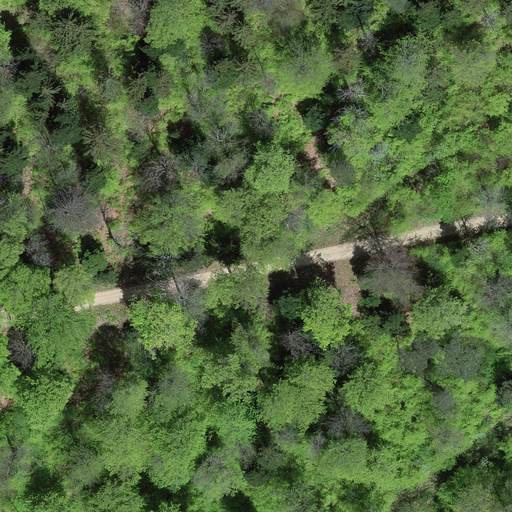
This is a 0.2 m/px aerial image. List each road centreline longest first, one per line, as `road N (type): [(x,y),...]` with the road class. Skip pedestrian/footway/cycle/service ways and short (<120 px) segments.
road 1 (track): [(511,216),(0,317)]
road 2 (track): [(286,265),(511,109)]
road 3 (track): [(390,511),(511,420)]
